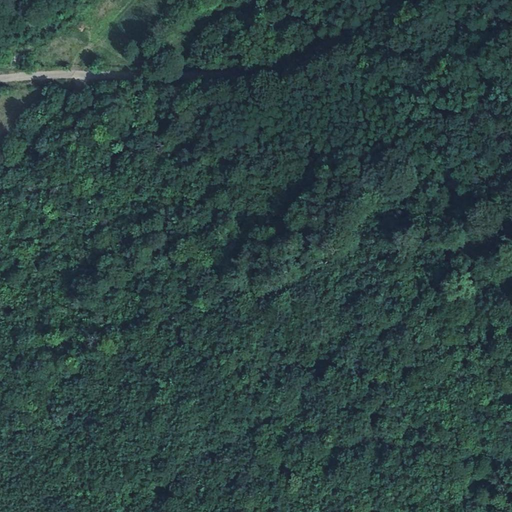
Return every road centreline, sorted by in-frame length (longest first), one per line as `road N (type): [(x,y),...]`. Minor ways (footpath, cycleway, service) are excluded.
road 1 (track): [(0,78),(196,77),(295,61)]
road 2 (track): [(85,75),(48,130),(0,178)]
road 3 (track): [(295,61),(401,0)]
